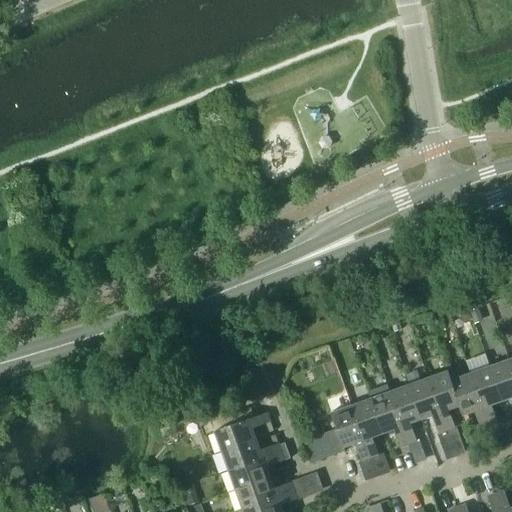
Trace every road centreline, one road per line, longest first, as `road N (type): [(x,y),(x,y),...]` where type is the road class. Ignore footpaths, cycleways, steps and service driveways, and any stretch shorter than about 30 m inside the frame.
road 1 (tertiary): [(443,186),(200,300)]
road 2 (tertiary): [(200,300),(234,296),(452,211)]
road 3 (tertiary): [(0,365),(200,300)]
road 4 (residential): [(443,186),(407,0)]
